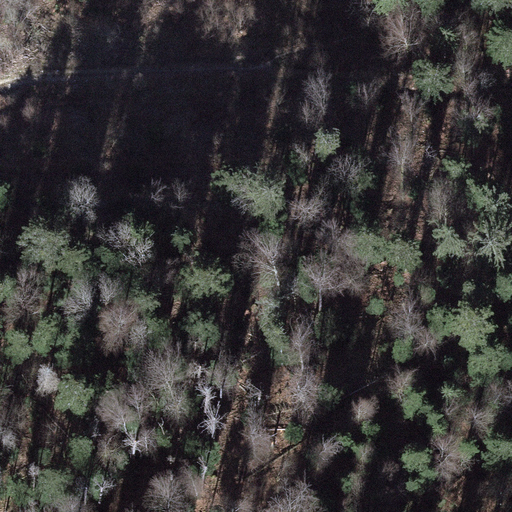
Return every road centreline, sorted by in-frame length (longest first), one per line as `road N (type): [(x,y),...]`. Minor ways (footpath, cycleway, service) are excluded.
road 1 (track): [(249,61),(511,76)]
road 2 (track): [(0,77),(78,65),(249,61)]
